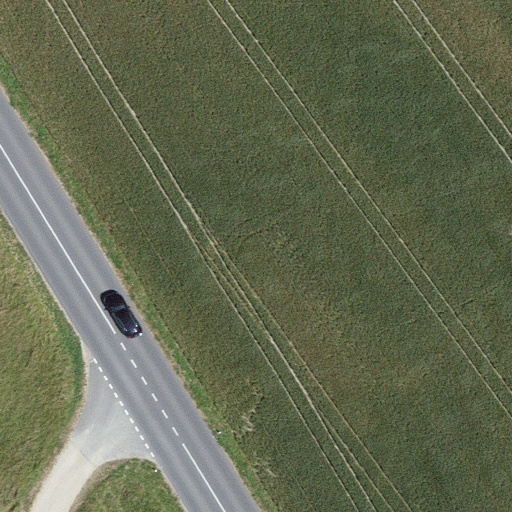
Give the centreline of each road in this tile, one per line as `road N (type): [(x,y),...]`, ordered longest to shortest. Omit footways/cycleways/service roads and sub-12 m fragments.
road 1 (tertiary): [(225,511),(0,140)]
road 2 (track): [(48,511),(129,356)]
